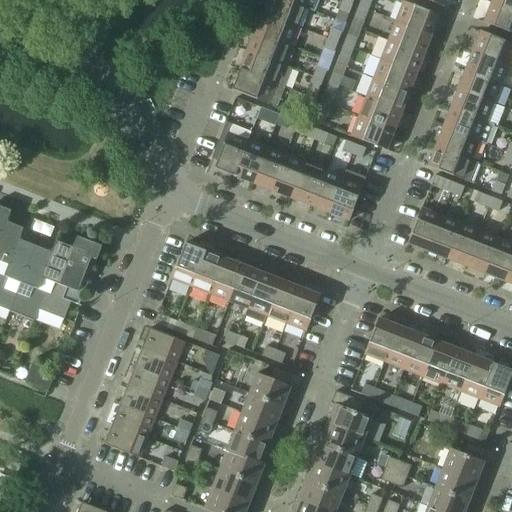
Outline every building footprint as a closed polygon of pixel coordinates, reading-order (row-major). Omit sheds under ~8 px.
[(284,0),(267,0),(262,13),(298,27),(305,8),(284,0)] [(284,0),(305,8),(314,12),(318,0),(284,0)] [(370,0),(361,0),(359,7),(368,11),(372,1),(370,0)] [(511,0),(492,0),(492,3),(511,10),(511,0)] [(353,5),(343,1),(339,11),(349,15),(353,5)] [(404,2),(396,21),(432,35),(439,16),(404,2)] [(511,10),(492,3),(484,23),(511,33),(511,10)] [(368,11),(359,7),(355,17),(364,20),(368,11)] [(262,13),(255,32),(290,46),(298,27),(262,13)] [(396,21),(389,40),(424,54),(432,35),(396,21)] [(332,29),(328,39),(338,43),(342,33),(332,29)] [(255,32),(247,51),(283,65),(290,46),(255,32)] [(511,43),(480,32),(473,51),(509,65),(511,56),(511,43)] [(348,35),(344,45),(353,49),(357,39),(348,35)] [(338,43),(328,39),(324,49),(334,52),(338,43)] [(389,40),(381,60),(417,73),(424,54),(389,40)] [(353,49),(344,45),(340,55),(349,58),(353,49)] [(292,69),(283,65),(247,51),(240,70),(276,84),(285,88),(292,69)] [(473,51),(465,70),(501,84),(509,65),(473,51)] [(381,60),(374,79),(409,92),(417,73),(381,60)] [(317,67),(314,77),(323,81),(327,71),(317,67)] [(276,84),(240,70),(232,90),(268,104),(276,84)] [(465,70),(458,89),(494,103),(501,84),(465,70)] [(333,73),(329,83),(339,87),(353,92),(356,84),(342,79),(342,77),(333,73)] [(323,81),(314,77),(310,87),(319,91),(323,81)] [(374,79),(366,98),(402,111),(409,92),(374,79)] [(339,87),(329,83),(325,93),(335,96),(339,87)] [(458,89),(451,108),(486,122),(494,103),(458,89)] [(366,98),(359,117),(395,130),(402,111),(366,98)] [(302,106),(299,115),(308,119),(312,110),(302,106)] [(451,108),(443,127),(479,141),(486,144),(494,125),(486,122),(451,108)] [(267,121),(276,125),(280,115),(270,111),(267,121)] [(314,121),(323,125),(327,116),(318,112),(314,121)] [(280,115),(276,125),(286,128),(290,119),(280,115)] [(395,130),(359,117),(351,136),(387,150),(395,130)] [(215,169),(234,176),(248,140),(251,132),(226,122),(212,159),(217,161),(215,169)] [(305,136),(314,139),(318,130),(308,126),(305,136)] [(443,127),(436,146),(471,160),(479,141),(443,127)] [(318,130),(314,139),(333,147),(337,137),(318,130)] [(234,176),(253,184),(267,148),(248,140),(234,176)] [(343,150),(352,154),(356,145),(346,141),(343,150)] [(356,145),(352,154),(362,158),(366,149),(356,145)] [(471,160),(436,146),(428,166),(473,184),(481,164),(471,160)] [(253,184),(272,191),(286,155),(267,148),(253,184)] [(511,154),(507,152),(503,162),(511,165),(511,154)] [(272,191),(291,198),(305,163),(286,155),(272,191)] [(291,198),(310,206),(324,170),(305,163),(291,198)] [(310,206),(329,213),(343,178),(324,170),(310,206)] [(343,178),(329,213),(349,221),(363,185),(366,178),(345,170),(343,177),(343,178)] [(454,183),(436,176),(432,185),(451,193),(454,183)] [(492,191),(501,195),(505,185),(496,182),(492,191)] [(454,183),(451,193),(461,196),(464,187),(454,183)] [(493,198),(474,190),(470,200),(489,207),(493,198)] [(493,198),(489,207),(499,211),(502,202),(493,198)] [(0,240),(7,222),(12,211),(0,206),(0,240)] [(408,244),(428,252),(442,216),(422,208),(408,244)] [(428,252),(447,259),(461,223),(442,216),(428,252)] [(31,230),(41,233),(44,224),(35,220),(31,230)] [(0,273),(5,276),(20,240),(24,228),(7,222),(0,240),(0,273)] [(447,259),(466,267),(480,231),(461,223),(447,259)] [(44,224),(41,233),(51,237),(54,227),(44,224)] [(466,267),(485,274),(499,238),(480,231),(466,267)] [(77,236),(73,248),(59,283),(68,287),(63,299),(71,302),(79,305),(102,246),(77,236)] [(485,274),(504,281),(511,260),(511,243),(499,238),(485,274)] [(0,307),(10,311),(35,246),(20,240),(5,276),(0,273),(0,307)] [(73,248),(56,241),(52,252),(38,288),(47,292),(40,310),(65,319),(71,302),(63,299),(68,287),(59,283),(73,248)] [(172,279),(191,286),(205,251),(186,243),(172,279)] [(35,246),(10,311),(35,321),(40,310),(47,292),(38,288),(52,252),(35,246)] [(191,286),(210,294),(224,258),(205,251),(191,286)] [(210,294),(229,301),(243,266),(224,258),(210,294)] [(229,301),(248,309),(262,273),(243,266),(229,301)] [(281,280),(262,273),(248,309),(245,316),(264,324),(267,316),(281,280)] [(267,316),(286,324),(300,288),(281,280),(267,316)] [(300,288),(286,324),(306,331),(320,296),(300,288)] [(155,324),(174,331),(178,322),(159,314),(155,324)] [(365,354),(385,362),(399,326),(379,319),(365,354)] [(178,322),(174,331),(193,339),(197,329),(178,322)] [(385,362),(404,369),(418,334),(399,326),(385,362)] [(150,328),(142,348),(177,362),(185,342),(150,328)] [(197,329),(193,339),(212,346),(216,336),(197,329)] [(224,341),(234,345),(238,335),(228,332),(224,341)] [(404,369),(423,377),(437,341),(418,334),(404,369)] [(238,335),(234,345),(244,349),(248,339),(238,335)] [(423,377),(442,384),(456,348),(437,341),(423,377)] [(262,356),(272,360),(276,350),(266,346),(262,356)] [(142,348),(135,367),(170,381),(177,362),(142,348)] [(442,384),(461,392),(475,356),(456,348),(442,384)] [(276,350),(272,360),(282,364),(286,354),(276,350)] [(220,355),(209,351),(205,360),(217,364),(220,355)] [(461,392),(480,399),(494,363),(475,356),(461,392)] [(56,372),(32,363),(25,381),(48,390),(56,372)] [(511,370),(494,363),(480,399),(500,407),(511,374),(511,370)] [(135,367),(127,386),(163,400),(170,381),(135,367)] [(257,373),(250,393),(287,408),(294,389),(298,390),(302,378),(274,367),(270,378),(257,373)] [(194,380),(191,389),(197,391),(198,387),(209,392),(211,387),(212,383),(210,382),(201,379),(200,382),(194,380)] [(361,394),(371,398),(375,389),(365,385),(361,394)] [(127,386),(120,405),(155,419),(163,400),(127,386)] [(209,392),(198,387),(197,391),(195,396),(206,400),(209,392)] [(214,388),(210,400),(221,404),(225,393),(214,388)] [(375,389),(371,398),(381,402),(384,392),(375,389)] [(335,405),(327,424),(364,438),(377,407),(349,396),(336,391),(331,403),(335,405)] [(250,393),(242,412),(279,427),(287,408),(250,393)] [(399,409),(409,413),(412,403),(403,400),(399,409)] [(412,403),(409,413),(419,417),(422,407),(412,403)] [(120,405),(112,424),(148,438),(155,419),(120,405)] [(207,407),(202,419),(214,423),(218,412),(207,407)] [(242,412),(235,431),(272,446),(279,427),(242,412)] [(437,424),(447,428),(450,418),(440,414),(437,424)] [(450,418),(447,428),(456,432),(460,422),(450,418)] [(214,423),(202,419),(198,430),(209,434),(214,423)] [(182,420),(178,428),(190,433),(193,424),(182,420)] [(148,438),(112,424),(105,444),(140,458),(148,438)] [(327,424),(320,443),(357,457),(364,438),(327,424)] [(479,429),(469,426),(466,435),(475,439),(479,429)] [(190,433),(178,428),(175,437),(186,441),(190,433)] [(235,431),(227,450),(264,465),(272,446),(235,431)] [(451,449),(443,469),(480,483),(487,464),(491,466),(496,453),(468,442),(463,454),(451,449)] [(320,443),(313,462),(350,476),(357,457),(320,443)] [(191,445),(187,456),(198,461),(202,450),(191,445)] [(227,450),(220,469),(257,484),(264,465),(227,450)] [(198,461),(187,456),(183,468),(194,472),(198,461)] [(161,466),(175,472),(178,462),(165,457),(161,466)] [(390,457),(385,468),(396,473),(401,461),(390,457)] [(401,461),(396,473),(407,477),(412,466),(401,461)] [(313,462),(305,481),(342,495),(350,476),(313,462)] [(381,479),(392,484),(396,473),(385,468),(381,479)] [(220,469),(213,488),(249,503),(257,484),(220,469)] [(443,469),(435,488),(472,502),(480,483),(443,469)] [(396,473),(392,484),(403,488),(407,477),(396,473)] [(305,481),(298,500),(329,511),(335,511),(342,495),(305,481)] [(176,484),(172,495),(183,500),(187,488),(176,484)] [(245,511),(249,503),(213,488),(205,508),(213,511),(245,511)] [(435,488),(428,507),(441,511),(468,511),(472,502),(435,488)] [(372,494),(367,505),(379,509),(383,498),(372,494)] [(329,511),(298,500),(293,511),(329,511)] [(388,500),(384,511),(385,511),(396,511),(400,505),(388,500)] [(106,511),(82,502),(78,511),(106,511)]
